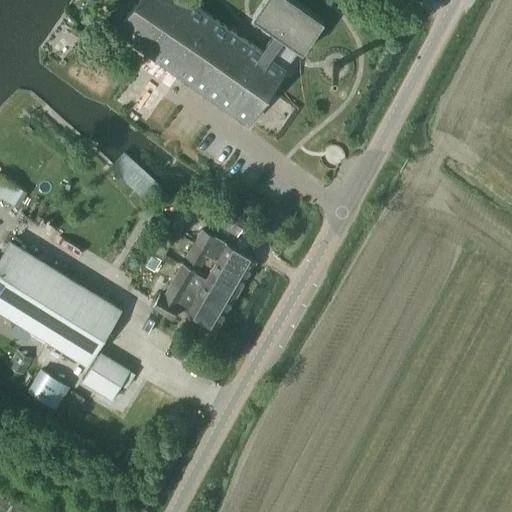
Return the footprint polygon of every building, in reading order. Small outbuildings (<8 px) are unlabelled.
[(136,39),(148,48),(151,43),(156,46),(171,24),(179,29),(195,5),(188,0),(137,0),(123,21),(140,33),(136,39)] [(261,50),(195,5),(179,29),(171,24),(156,46),(151,43),(148,48),(249,119),(285,67),(269,56),(283,36),(302,50),(323,19),(295,0),(262,0),(252,15),(274,30),(261,50)] [(111,167),(146,200),(160,185),(124,153),(111,167)] [(0,168),(0,190),(19,200),(28,183),(0,168)] [(221,200),(210,219),(236,234),(247,215),(221,200)] [(171,217),(162,212),(157,220),(166,226),(171,217)] [(194,243),(208,251),(206,254),(216,260),(247,276),(256,259),(202,228),(194,243)] [(121,307),(9,239),(0,254),(0,309),(87,362),(121,307)] [(206,254),(208,251),(194,243),(187,256),(201,264),(206,254)] [(152,253),(145,264),(154,269),(160,258),(152,253)] [(216,260),(207,276),(237,293),(247,276),(216,260)] [(186,289),(188,286),(227,310),(237,293),(207,276),(183,262),(172,281),(186,289)] [(172,281),(164,295),(160,293),(153,306),(174,317),(181,305),(218,326),(227,310),(188,286),(186,289),(172,281)] [(17,349),(8,364),(23,372),(31,358),(17,349)] [(115,385),(122,390),(130,376),(96,354),(79,381),(106,399),(115,385)]
